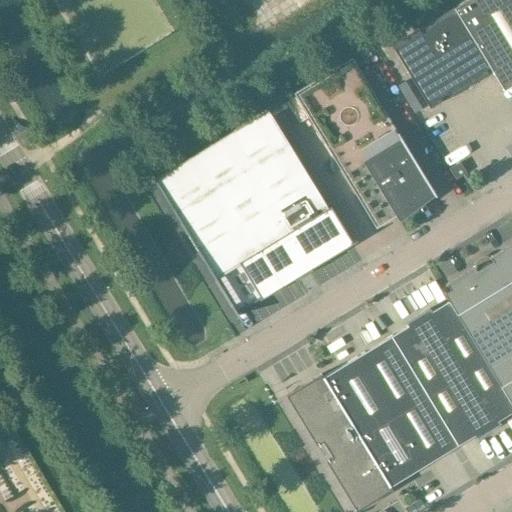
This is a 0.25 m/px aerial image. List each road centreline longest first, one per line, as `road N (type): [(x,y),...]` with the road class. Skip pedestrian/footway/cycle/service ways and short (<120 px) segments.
road 1 (unclassified): [(511,196),(162,412)]
road 2 (tertiary): [(0,133),(162,412)]
